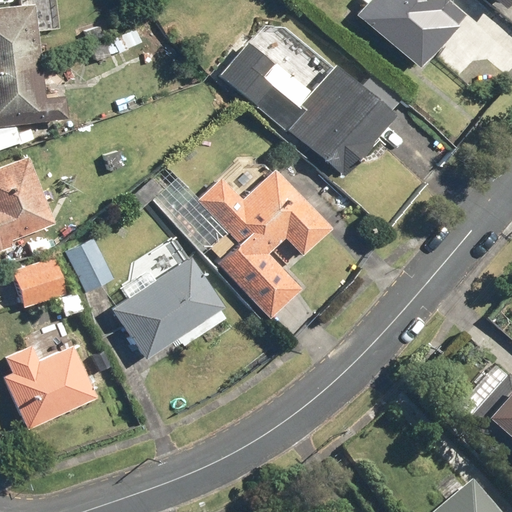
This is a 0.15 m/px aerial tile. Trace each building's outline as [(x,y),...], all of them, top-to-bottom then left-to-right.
[(465,13),(449,0),(356,0),(351,6),(420,65),(465,13)] [(67,113),(65,93),(42,95),(33,3),(0,6),(0,119),(46,115),(67,113)] [(307,88),(248,39),(219,73),(279,123),(342,175),(405,101),(341,48),(307,88)] [(0,240),(54,220),(45,197),(28,153),(0,163),(0,240)] [(272,313),(303,281),(285,264),(330,218),(275,165),(244,196),(222,175),(187,210),(211,233),(200,245),(255,298),(256,297),(272,313)] [(92,234),(64,248),(85,291),(114,276),(92,234)] [(187,253),(109,306),(143,355),(221,302),(187,253)] [(56,254),(10,270),(23,307),(69,291),(56,254)] [(6,353),(13,369),(4,373),(27,425),(99,394),(75,340),(42,355),(36,340),(6,353)] [(511,377),(505,372),(467,415),(511,454),(511,377)] [(495,511),(468,480),(430,511),(495,511)]
